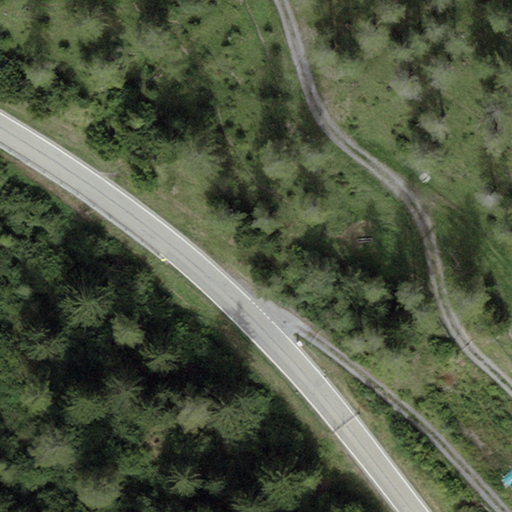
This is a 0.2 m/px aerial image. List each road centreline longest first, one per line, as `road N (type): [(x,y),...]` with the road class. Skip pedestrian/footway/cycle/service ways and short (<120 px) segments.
road 1 (tertiary): [(0,126),(126,211),(252,314),(408,511)]
road 2 (track): [(511,389),(454,329),(409,196),(320,118),(281,0)]
road 3 (track): [(252,314),(289,315),(399,402),(501,511)]
road 4 (track): [(409,196),(468,225),(511,283)]
